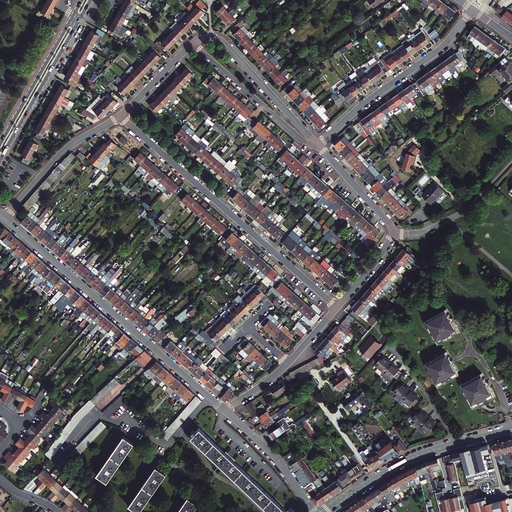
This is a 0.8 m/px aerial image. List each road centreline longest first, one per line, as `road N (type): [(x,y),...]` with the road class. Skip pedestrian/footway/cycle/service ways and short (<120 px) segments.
road 1 (residential): [(223,409),(3,218)]
road 2 (residential): [(337,306),(120,115)]
road 3 (residential): [(317,145),(213,36),(192,42),(120,115)]
road 4 (residential): [(317,145),(447,42),(471,8)]
road 5 (primary): [(0,159),(80,17)]
road 6 (residential): [(120,115),(64,150),(3,218)]
road 7 (primary): [(74,14),(0,143)]
road 8 (secondary): [(327,511),(403,462),(456,444)]
road 9 (residential): [(314,511),(271,452),(223,409)]
